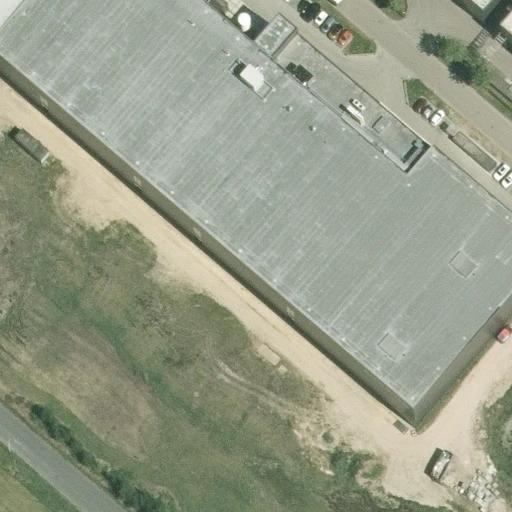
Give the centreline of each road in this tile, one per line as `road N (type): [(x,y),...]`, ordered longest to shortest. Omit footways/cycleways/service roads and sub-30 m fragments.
road 1 (unclassified): [(511,136),(346,0)]
road 2 (unclassified): [(0,423),(104,511)]
